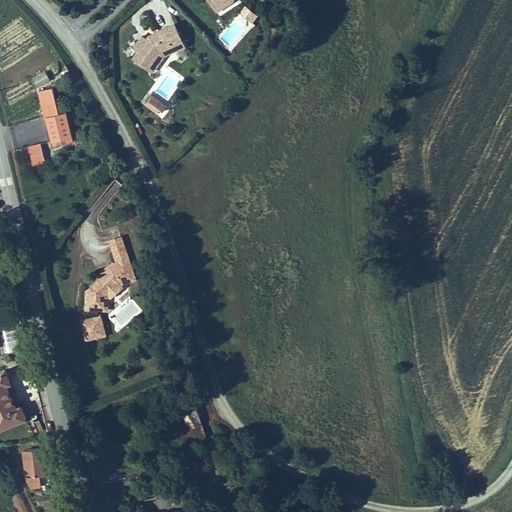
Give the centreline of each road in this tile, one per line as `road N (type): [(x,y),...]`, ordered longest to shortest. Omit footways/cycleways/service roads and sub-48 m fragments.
road 1 (tertiary): [(71,42),(153,192),(222,399),(263,449),(341,493),(397,510),(461,503),(511,468)]
road 2 (track): [(414,0),(352,110),(337,158),(337,225),(397,510)]
road 3 (tertiary): [(84,511),(27,269)]
